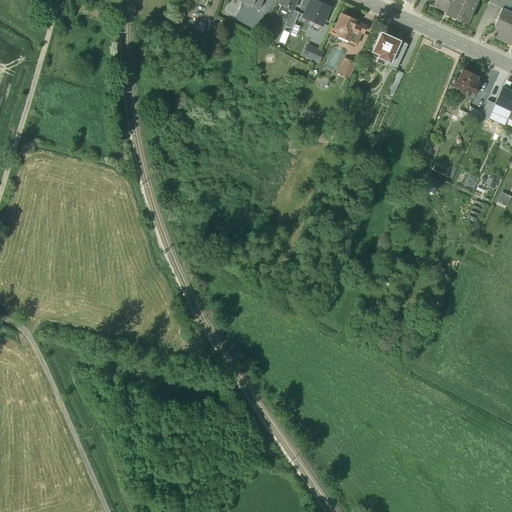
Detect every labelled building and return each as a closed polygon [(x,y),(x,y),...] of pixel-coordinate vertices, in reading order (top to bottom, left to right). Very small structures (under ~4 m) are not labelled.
[(254,0),(252,5),(260,9),(263,0),(254,0)] [(296,0),(280,0),(279,5),(280,5),(291,10),(292,11),(292,10),(296,0)] [(329,8),(311,0),(304,17),(314,22),(313,24),(320,28),(329,8)] [(433,0),(435,1),(433,6),(447,12),(446,14),(466,24),(476,1),(474,0),(433,0)] [(511,2),(511,0),(498,0),(496,6),(502,9),(508,12),(511,2)] [(291,10),(280,5),(276,15),(287,20),(291,10)] [(511,13),(508,12),(502,9),(494,26),(500,29),(511,34),(511,13)] [(292,11),(291,10),(287,20),(284,27),(292,30),(299,13),(292,10),(292,11)] [(349,17),(344,15),(343,16),(341,15),(334,31),(341,34),(340,34),(349,38),(352,32),(354,29),(352,28),(353,26),(355,21),(349,18),(349,17)] [(356,34),(352,32),(349,38),(348,42),(356,45),(361,33),(363,34),(366,27),(360,24),(358,28),(359,28),(356,34)] [(511,34),(500,29),(495,38),(509,44),(511,44),(511,34)] [(406,44),(382,33),(381,33),(372,53),(379,56),(376,62),(384,66),(385,62),(389,63),(388,67),(395,70),(407,45),(406,44)] [(349,38),(340,34),(338,39),(347,43),(348,42),(349,38)] [(318,50),(307,45),(303,56),(314,61),(318,50)] [(345,71),(340,68),(338,73),(349,78),(355,65),(349,62),(345,71)] [(460,73),(460,74),(459,77),(456,76),(451,86),(461,91),(460,93),(472,98),(479,83),(476,82),(478,77),(467,72),(466,70),(465,70),(464,69),(462,69),(461,70),(460,71),(460,73)] [(403,74),(397,71),(393,81),(399,83),(403,74)] [(511,92),(502,88),(494,104),(504,109),(510,112),(511,108),(511,92)] [(504,109),(495,104),(492,111),(501,115),(502,115),(504,109)] [(481,112),(471,108),(467,118),(477,122),(481,112)] [(501,115),(492,111),(489,116),(488,120),(497,124),(501,115)] [(481,112),(477,122),(485,126),(488,120),(489,116),(481,112)] [(497,124),(488,120),(485,126),(495,131),(497,124)] [(429,184),(426,190),(434,194),(437,188),(429,184)] [(509,198),(502,194),(498,202),(505,206),(509,198)]
